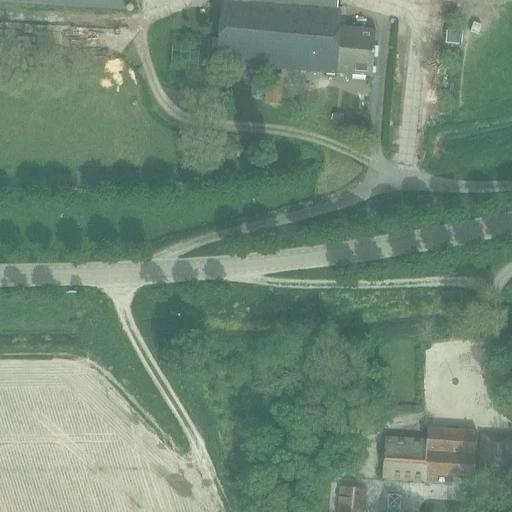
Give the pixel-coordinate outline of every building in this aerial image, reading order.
[(0,0),(0,2),(125,10),(126,0),(0,0)] [(222,0),(217,63),(372,77),(376,30),(340,27),(341,11),(338,10),(338,0),(222,0)] [(447,31),(446,43),(461,45),(462,32),(447,31)] [(384,477),(423,480),(423,474),(475,477),(478,433),(428,430),(427,442),(387,439),(384,477)] [(485,441),(483,471),(508,473),(510,442),(485,441)] [(340,488),(338,511),(364,511),(367,489),(340,488)]
